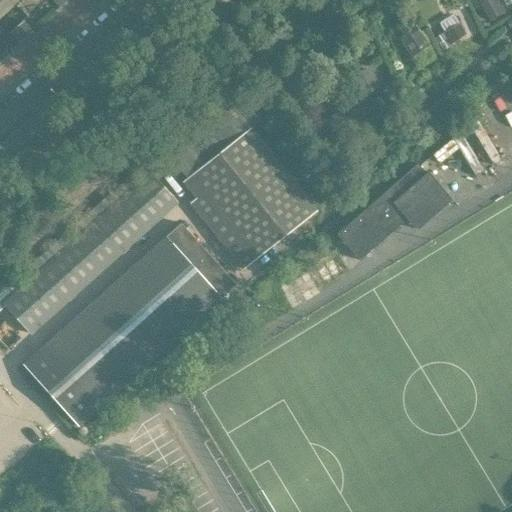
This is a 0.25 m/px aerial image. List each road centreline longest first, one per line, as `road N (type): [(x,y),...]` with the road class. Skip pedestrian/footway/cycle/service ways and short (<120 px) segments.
road 1 (secondary): [(0,161),(177,0)]
road 2 (secondary): [(142,0),(0,124)]
road 3 (unclassified): [(0,369),(86,467)]
road 4 (unclassified): [(86,467),(177,386)]
